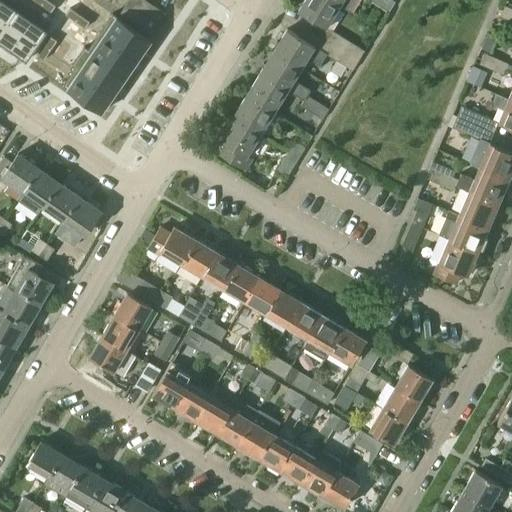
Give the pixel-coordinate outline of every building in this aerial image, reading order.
[(10,0),(0,0),(0,1),(0,33),(19,6),(10,0)] [(47,0),(44,0),(41,5),(51,12),(55,6),(56,5),(47,0)] [(128,0),(128,1),(120,13),(130,19),(143,0),(128,0)] [(145,0),(143,0),(130,19),(140,26),(154,6),(145,0)] [(330,0),(304,0),(298,10),(326,28),(319,38),(358,61),(364,51),(343,37),(326,27),(339,5),(330,0)] [(330,0),(339,5),(340,4),(348,9),(353,0),(330,0)] [(388,12),(394,3),(390,0),(381,0),(377,6),(388,12)] [(19,6),(0,33),(0,42),(11,50),(34,16),(19,6)] [(154,6),(140,26),(151,34),(165,13),(154,6)] [(511,9),(504,6),(500,17),(511,22),(511,19),(511,9)] [(70,8),(65,14),(66,15),(75,21),(80,15),(70,8)] [(112,13),(100,32),(138,58),(149,41),(150,42),(151,40),(148,38),(117,17),(112,13)] [(80,15),(75,21),(85,28),(90,21),(80,15)] [(34,16),(11,50),(24,59),(24,60),(26,61),(50,27),(49,26),(34,16)] [(314,47),(287,30),(273,52),(300,69),(307,58),(319,66),(326,54),(352,71),(358,61),(319,38),(314,47)] [(84,46),(84,47),(126,76),(126,75),(138,58),(100,32),(88,49),(84,46)] [(51,36),(44,46),(50,50),(57,41),(51,36)] [(44,46),(37,56),(43,60),(50,50),(44,46)] [(84,47),(71,65),(113,94),(125,77),(126,76),(84,47)] [(260,74),(287,91),(303,101),(307,96),(310,90),(293,80),(300,69),(273,52),(260,74)] [(484,53),(480,64),(492,69),(496,58),(484,53)] [(496,58),(492,69),(503,74),(508,63),(496,58)] [(63,86),(62,86),(101,112),(102,111),(102,110),(113,94),(71,65),(71,66),(75,68),(63,86)] [(246,96),(273,113),(287,91),(260,74),(246,96)] [(496,93),(491,105),(504,110),(499,122),(498,124),(511,129),(511,99),(509,98),(496,93)] [(232,118),(260,135),(273,113),(246,96),(232,118)] [(311,113),(318,103),(307,96),(303,101),(301,106),(311,113)] [(322,119),(328,109),(318,103),(311,113),(322,119)] [(456,116),(456,117),(494,133),(498,124),(499,122),(461,105),(456,116)] [(456,117),(452,128),(475,138),(489,144),(490,142),(494,133),(456,117)] [(252,159),(247,156),(260,135),(232,118),(218,141),(224,145),(218,155),(245,171),(252,159)] [(288,152),(298,158),(305,148),(295,142),(288,152)] [(479,167),(479,168),(508,180),(511,171),(511,151),(490,142),(489,144),(479,167)] [(298,158),(288,152),(274,175),(284,181),(298,158)] [(4,156),(0,161),(0,180),(2,178),(22,191),(38,168),(18,153),(12,162),(4,156)] [(38,213),(43,206),(43,205),(59,182),(38,168),(22,191),(16,199),(38,213)] [(446,175),(442,185),(453,190),(455,186),(469,192),(498,204),(508,180),(479,168),(474,180),(460,174),(458,180),(453,178),(446,175)] [(432,175),(430,180),(442,185),(446,175),(435,170),(432,175)] [(63,220),(80,196),(59,182),(43,205),(43,206),(63,220)] [(459,214),(459,215),(488,227),(498,204),(469,192),(459,214)] [(80,196),(63,220),(84,234),(92,222),(100,211),(101,210),(80,196)] [(449,210),(439,235),(448,239),(477,251),(478,250),(488,227),(459,215),(449,210)] [(100,211),(92,222),(100,227),(108,216),(100,211)] [(417,211),(412,222),(422,227),(427,215),(417,211)] [(4,219),(0,224),(0,233),(3,236),(12,224),(4,219)] [(402,245),(402,246),(412,251),(422,227),(412,222),(409,228),(402,245)] [(158,254),(160,250),(182,263),(196,239),(173,226),(170,232),(160,226),(147,247),(158,254)] [(40,239),(31,250),(39,255),(47,243),(40,239)] [(204,276),(218,252),(196,239),(182,263),(204,276)] [(438,263),(433,274),(456,284),(461,273),(467,275),(477,251),(448,239),(438,263)] [(47,243),(39,255),(47,261),(55,249),(47,243)] [(224,288),(238,264),(218,252),(204,276),(224,288)] [(43,266),(24,256),(8,284),(40,302),(52,281),(39,274),(43,266)] [(246,300),(260,277),(238,264),(224,288),(246,300)] [(267,313),(281,289),(260,277),(246,300),(267,313)] [(141,278),(134,290),(135,291),(157,304),(164,291),(142,279),(141,278)] [(4,310),(3,311),(27,325),(28,324),(40,302),(8,284),(7,285),(15,290),(4,310)] [(288,326),(302,302),(281,289),(267,313),(288,326)] [(164,291),(157,304),(165,309),(172,296),(164,291)] [(150,307),(126,292),(113,313),(138,327),(150,307)] [(185,306),(179,317),(192,324),(200,329),(207,317),(199,312),(203,307),(204,305),(190,297),(185,306)] [(302,302),(288,326),(308,337),(322,314),(302,302)] [(0,309),(0,338),(14,347),(15,346),(27,325),(3,311),(0,309)] [(138,327),(113,313),(101,335),(125,349),(138,327)] [(308,337),(303,347),(323,358),(324,359),(330,350),(344,326),(323,314),(322,314),(308,337)] [(207,317),(200,329),(208,334),(214,323),(215,322),(207,317)] [(344,326),(330,350),(351,362),(365,339),(345,327),(344,326)] [(180,337),(168,330),(161,341),(173,348),(180,337)] [(221,339),(220,341),(232,347),(238,337),(227,330),(221,339)] [(101,335),(88,356),(91,358),(102,364),(112,370),(124,377),(136,355),(125,349),(101,335)] [(0,338),(0,366),(2,368),(14,347),(0,338)] [(204,338),(197,350),(205,355),(212,342),(204,338)] [(241,338),(235,349),(243,354),(249,342),(241,338)] [(154,353),(166,360),(173,348),(161,341),(154,353)] [(212,342),(205,355),(213,359),(216,354),(220,347),(212,342)] [(249,342),(243,354),(250,358),(251,356),(257,347),(250,342),(249,342)] [(370,342),(357,364),(358,365),(365,369),(369,371),(382,349),(381,348),(371,343),(370,342)] [(91,358),(84,369),(95,375),(102,364),(91,358)] [(148,362),(135,384),(147,392),(160,369),(159,368),(148,362)] [(166,370),(152,394),(173,407),(188,383),(192,374),(171,362),(166,370)] [(284,362),(277,374),(284,379),(291,367),(284,362)] [(247,363),(240,375),(248,379),(255,368),(247,363)] [(395,385),(419,399),(431,378),(407,364),(395,385)] [(284,379),(291,384),(299,371),(291,367),(284,379)] [(255,368),(248,379),(256,384),(263,372),(255,368)] [(302,373),(295,386),(304,391),(305,391),(312,379),(302,373)] [(349,377),(345,385),(357,392),(361,384),(350,378),(349,377)] [(312,379),(305,391),(327,404),(334,393),(312,379)] [(195,419),(209,395),(188,383),(173,407),(195,419)] [(209,395),(195,419),(216,432),(236,397),(215,385),(209,395)] [(345,385),(334,402),(335,402),(347,409),(357,392),(345,385)] [(419,399),(395,385),(382,406),(406,421),(419,399)] [(289,388),(283,399),(290,403),(296,392),(289,388)] [(296,392),(290,403),(298,408),(305,397),(296,392)] [(511,430),(511,396),(497,422),(511,430)] [(236,397),(216,432),(237,444),(257,410),(237,398),(236,397)] [(369,428),(393,442),(406,421),(382,406),(369,428)] [(257,410),(237,444),(258,457),(272,433),(273,433),(280,422),(259,409),(258,410),(257,410)] [(331,413),(324,424),(333,429),(340,418),(331,413)] [(340,418),(333,429),(340,434),(347,422),(340,418)] [(357,435),(353,442),(370,451),(376,455),(382,443),(360,430),(357,435)] [(272,433),(258,457),(279,469),(293,445),(272,433)] [(48,476),(62,453),(41,440),(27,463),(48,476)] [(300,482),(314,458),(293,445),(279,469),(300,482)] [(314,458),(300,482),(321,494),(324,489),(336,470),(337,471),(342,462),(320,450),(316,458),(314,458)] [(69,488),(82,465),(62,453),(48,476),(69,488)] [(486,458),(481,466),(496,474),(500,466),(486,458)] [(69,488),(65,495),(86,507),(103,477),(82,465),(69,488)] [(511,473),(500,467),(495,475),(510,483),(511,479),(511,473)] [(380,469),(375,479),(385,484),(390,475),(380,469)] [(502,485),(474,469),(462,490),(489,506),(502,485)] [(324,489),(321,494),(343,507),(358,483),(337,471),(336,470),(324,489)] [(110,511),(124,490),(103,477),(86,507),(93,511),(110,511)] [(124,490),(110,511),(138,511),(144,502),(124,490)] [(485,511),(489,506),(462,490),(450,511),(451,511),(485,511)] [(15,511),(26,511),(33,502),(24,497),(16,511),(15,511)] [(45,511),(40,509),(42,507),(33,502),(26,511),(45,511)] [(161,511),(144,502),(138,511),(161,511)]
